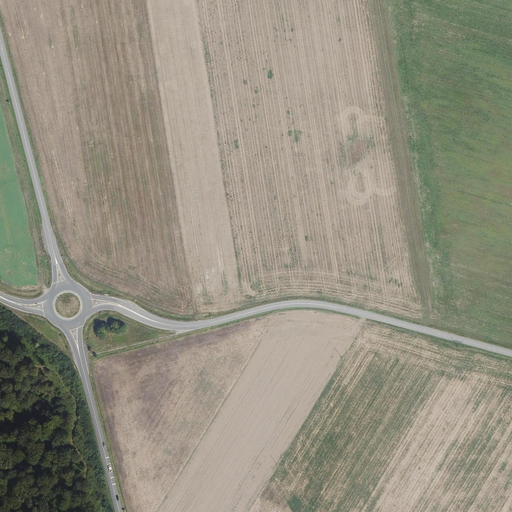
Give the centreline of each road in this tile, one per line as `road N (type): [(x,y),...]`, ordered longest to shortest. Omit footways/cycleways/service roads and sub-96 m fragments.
road 1 (secondary): [(121,306),(186,326),(312,304),(511,353)]
road 2 (secondary): [(56,261),(0,36)]
road 3 (secondary): [(77,345),(122,511)]
